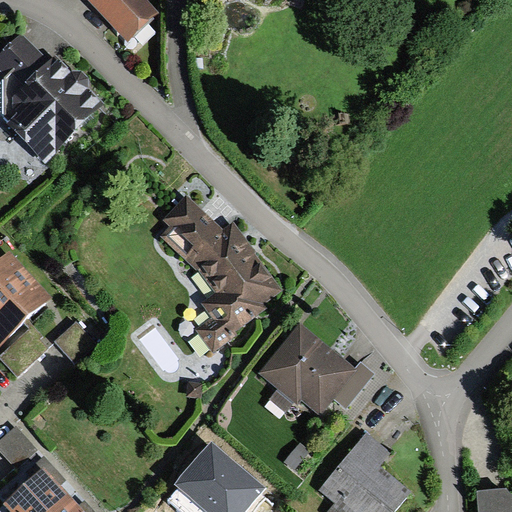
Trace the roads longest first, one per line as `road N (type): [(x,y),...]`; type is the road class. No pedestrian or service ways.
road 1 (residential): [(439,408),(322,268),(229,181)]
road 2 (residential): [(17,0),(57,17),(180,129)]
road 3 (residential): [(180,129),(177,0)]
